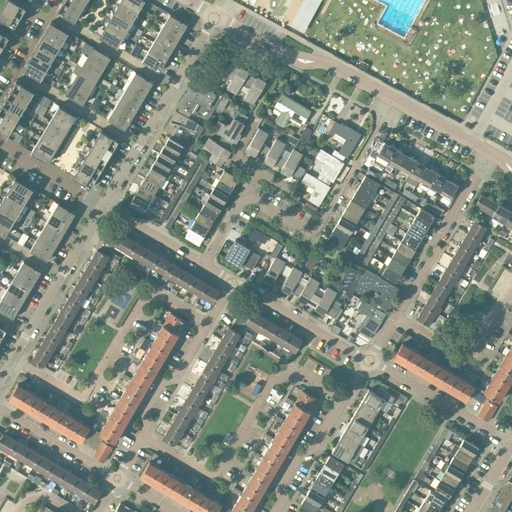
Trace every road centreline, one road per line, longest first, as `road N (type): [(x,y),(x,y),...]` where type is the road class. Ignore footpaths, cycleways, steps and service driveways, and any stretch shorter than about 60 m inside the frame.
road 1 (residential): [(142,435),(206,473),(218,469),(271,379),(300,372),(345,397)]
road 2 (residential): [(12,357),(78,396),(142,299),(158,296),(207,324)]
road 3 (residential): [(244,194),(306,231),(316,229),(392,99)]
road 4 (residential): [(102,205),(215,14)]
road 5 (residential): [(392,99),(330,64),(301,62),(215,14)]
road 6 (residential): [(395,316),(489,152)]
road 7 (residential): [(12,357),(102,205)]
road 8 (residential): [(395,316),(460,354),(472,349),(511,281)]
road 9 (residential): [(511,442),(368,361)]
road 10 (residential): [(368,361),(232,282)]
road 11 (residential): [(276,511),(297,457),(312,453),(345,397)]
road 12 (residential): [(115,479),(0,411)]
road 13 (residential): [(142,435),(144,411),(207,324)]
